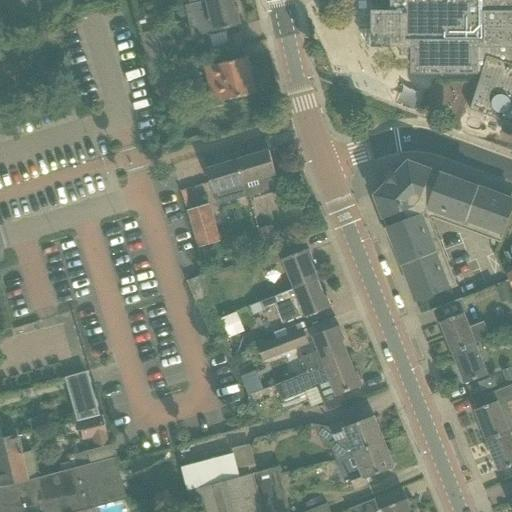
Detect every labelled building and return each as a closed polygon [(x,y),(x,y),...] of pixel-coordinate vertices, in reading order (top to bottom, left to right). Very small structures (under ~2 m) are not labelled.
[(229,0),(209,0),(204,1),(188,5),(183,6),(190,37),(211,32),(237,26),(238,26),(235,13),(233,14),(229,0)] [(511,0),(393,0),(394,13),(375,13),(375,45),(400,45),(400,56),(415,56),(414,72),(477,73),(482,74),(470,110),(511,123),(511,0)] [(227,36),(227,37),(230,48),(240,46),(237,34),(227,36)] [(144,53),(148,71),(166,67),(162,49),(144,53)] [(253,93),(245,58),(204,68),(212,103),(253,93)] [(160,71),(158,71),(150,73),(155,90),(165,86),(164,83),(187,78),(184,66),(160,71)] [(276,174),(270,151),(238,160),(245,183),(249,196),(251,200),(281,190),(275,174),(276,174)] [(245,183),(238,160),(207,170),(214,193),(218,206),(249,196),(245,183)] [(429,209),(486,230),(500,194),(441,173),(440,175),(432,172),(433,170),(409,161),(375,196),(385,219),(392,216),(395,225),(388,227),(417,302),(452,289),(425,217),(422,216),(429,209)] [(511,213),(511,198),(500,194),(486,230),(504,236),(511,213)] [(205,206),(188,211),(195,236),(199,248),(221,242),(210,205),(205,206)] [(280,249),(272,226),(260,230),(268,253),(280,249)] [(263,254),(261,247),(253,249),(255,256),(263,254)] [(309,249),(284,259),(295,289),(319,279),(312,262),(314,262),(309,249)] [(270,268),(265,255),(256,259),(260,271),(270,268)] [(282,294),(250,307),(254,315),(276,305),(284,324),(305,315),(307,318),(332,308),(327,296),(325,297),(319,279),(295,289),(282,294)] [(511,298),(511,288),(510,283),(496,288),(501,302),(511,298)] [(490,339),(483,323),(469,328),(464,314),(441,322),(453,353),(476,344),(490,339)] [(296,326),(286,330),(289,336),(298,332),(296,326)] [(319,350),(301,358),(307,373),(326,366),(349,357),(342,340),(344,339),(339,327),(314,337),(319,350)] [(298,332),(289,336),(258,347),(263,361),(309,344),(304,330),(298,332)] [(453,353),(465,384),(488,375),(476,344),(453,353)] [(285,382),(276,385),(282,401),(317,388),(327,412),(346,405),(342,394),(362,386),(357,373),(356,374),(349,357),(326,366),(307,373),(299,376),(285,382)] [(508,382),(511,380),(511,367),(503,371),(508,382)] [(493,376),(478,382),(482,392),(497,387),(493,376)] [(476,410),(488,441),(510,432),(511,431),(511,423),(505,404),(511,400),(511,384),(484,396),(487,406),(476,410)] [(72,409),(75,422),(78,421),(98,417),(94,402),(72,409)] [(92,439),(94,450),(111,445),(108,432),(107,433),(102,416),(98,417),(78,421),(83,441),(92,439)] [(343,458),(385,442),(374,416),(346,428),(344,422),(330,427),(331,428),(337,443),(331,445),(337,460),(343,458)] [(488,441),(499,471),(511,466),(511,437),(510,432),(488,441)] [(0,486),(26,479),(20,455),(16,437),(15,434),(0,437),(0,486)] [(250,442),(233,447),(240,471),(257,466),(250,442)] [(366,479),(395,468),(385,442),(343,458),(337,460),(343,477),(349,474),(355,490),(368,484),(366,479)] [(31,450),(21,452),(27,478),(37,475),(31,450)] [(85,452),(74,455),(77,466),(88,464),(89,463),(85,452)] [(207,461),(214,484),(189,491),(194,511),(290,511),(278,467),(267,470),(240,477),(234,454),(207,461)] [(0,486),(0,511),(80,511),(82,511),(127,500),(127,498),(125,499),(116,464),(115,458),(115,457),(97,461),(90,463),(89,463),(88,464),(77,466),(39,476),(37,477),(26,479),(0,486)] [(178,496),(175,501),(176,506),(180,509),(186,508),(190,503),(189,498),(184,495),(178,496)] [(410,511),(412,511),(407,499),(379,511),(375,499),(343,511),(410,511)]
